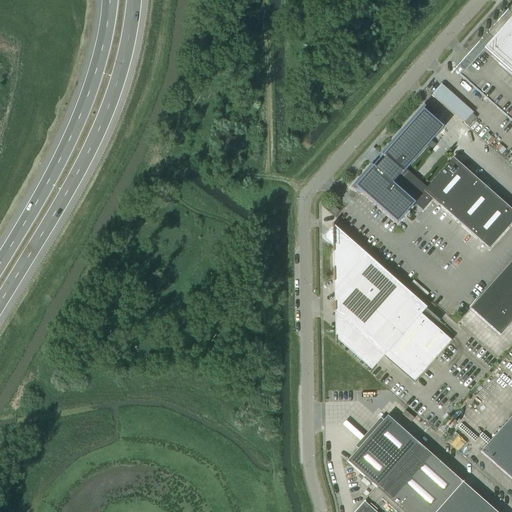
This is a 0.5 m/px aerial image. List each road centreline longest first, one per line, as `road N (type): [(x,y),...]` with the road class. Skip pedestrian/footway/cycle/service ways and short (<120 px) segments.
road 1 (unclassified): [(319,511),(308,466),(304,201),(480,0)]
road 2 (motorway): [(0,303),(94,139),(121,68),(134,0)]
road 3 (motorway): [(109,0),(76,120),(0,258)]
